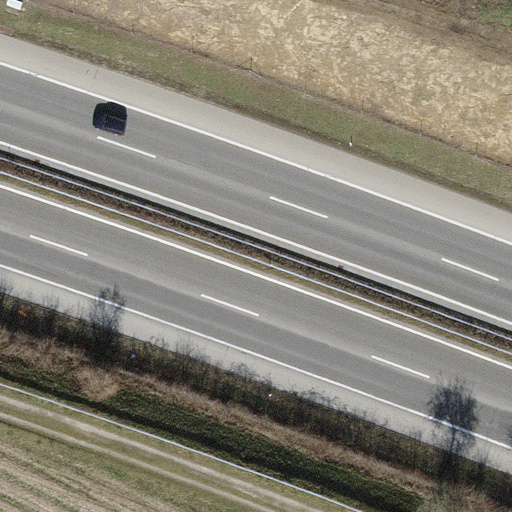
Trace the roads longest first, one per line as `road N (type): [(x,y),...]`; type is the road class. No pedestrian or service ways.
road 1 (motorway): [(0,226),(511,408)]
road 2 (motorway): [(511,282),(0,105)]
road 3 (track): [(299,511),(0,410)]
